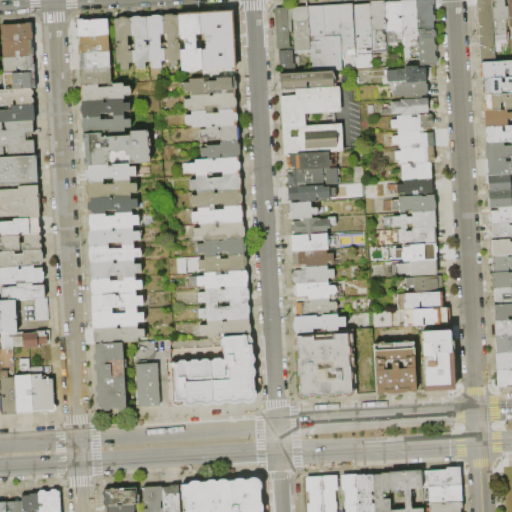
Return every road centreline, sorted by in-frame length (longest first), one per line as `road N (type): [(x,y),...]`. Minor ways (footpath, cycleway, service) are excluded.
road 1 (tertiary): [(52,0),(77,437)]
road 2 (residential): [(452,0),(476,412)]
road 3 (residential): [(251,0),(273,364)]
road 4 (primary): [(0,467),(278,451)]
road 5 (primary): [(276,425),(77,437)]
